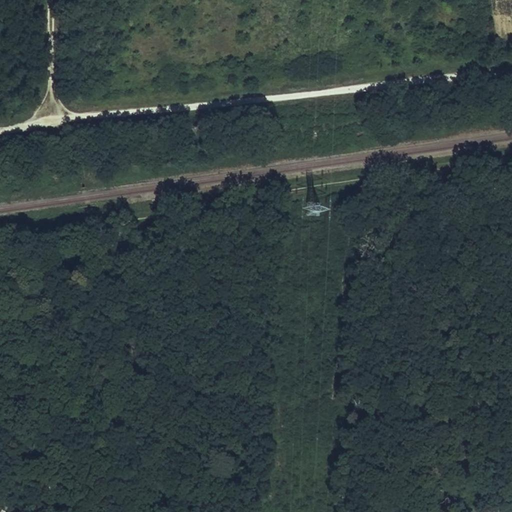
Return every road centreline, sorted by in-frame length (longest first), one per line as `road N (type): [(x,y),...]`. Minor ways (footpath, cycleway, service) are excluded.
road 1 (track): [(511,155),(191,202),(123,226),(0,239)]
road 2 (track): [(55,124),(511,69)]
